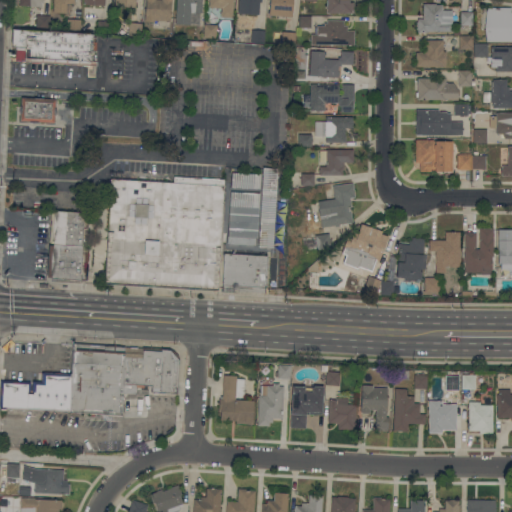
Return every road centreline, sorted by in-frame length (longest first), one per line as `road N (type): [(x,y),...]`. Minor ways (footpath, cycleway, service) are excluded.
road 1 (residential): [(511,466),(191,452)]
road 2 (primary): [(200,320),(0,308)]
road 3 (residential): [(384,0),(384,172),(393,195)]
road 4 (primary): [(447,332),(258,323)]
road 5 (residential): [(200,320),(191,452)]
